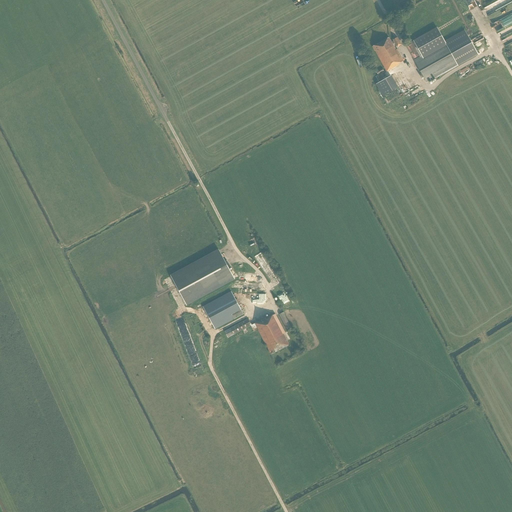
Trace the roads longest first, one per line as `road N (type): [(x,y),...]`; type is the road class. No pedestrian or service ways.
road 1 (unclassified): [(229,235),(102,0)]
road 2 (track): [(256,312),(213,334),(209,363),(286,511)]
